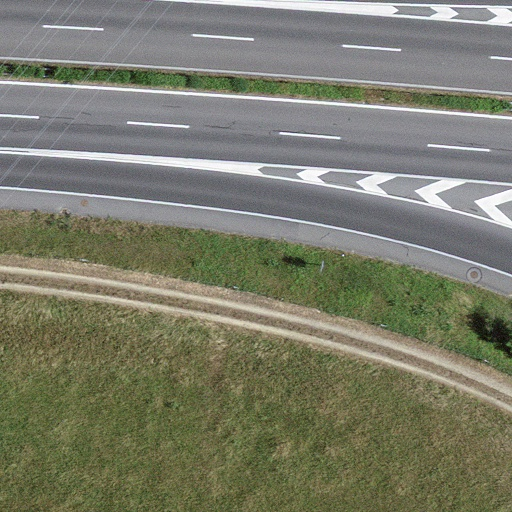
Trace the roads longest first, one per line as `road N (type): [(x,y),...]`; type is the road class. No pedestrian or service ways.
road 1 (track): [(0,277),(286,325),(435,369),(511,402)]
road 2 (trunk): [(0,162),(331,207),(511,254)]
road 3 (trunk): [(511,60),(0,24)]
road 4 (trunk): [(0,116),(511,152)]
